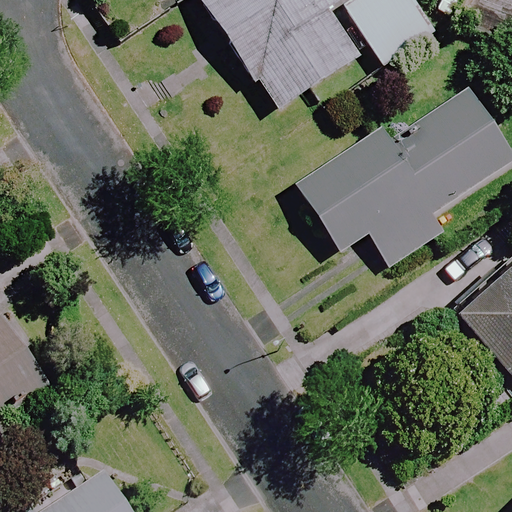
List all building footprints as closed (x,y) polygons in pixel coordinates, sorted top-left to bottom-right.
[(353,64),(309,0),(187,0),(270,121),(353,64)] [(428,40),(401,0),(357,0),(336,14),(376,74),(428,40)] [(511,209),(511,181),(463,101),(383,149),(378,141),(290,194),(332,263),(363,244),(382,276),(435,244),(440,253),(511,209)] [(511,267),(446,320),(508,397),(511,394),(511,267)] [(55,413),(0,333),(0,451),(19,439),(55,413)] [(113,511),(94,480),(43,511),(30,511),(25,504),(12,511),(113,511)]
